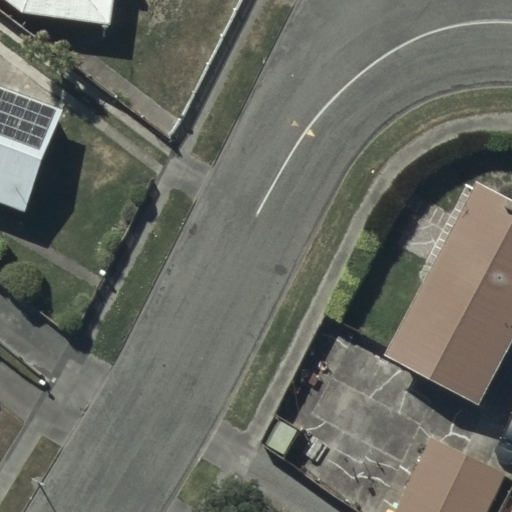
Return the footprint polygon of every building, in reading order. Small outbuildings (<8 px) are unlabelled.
[(15,0),(24,6),(111,17),(113,0),(15,0)] [(0,211),(35,225),(72,125),(0,97),(0,211)] [(511,332),(511,196),(476,178),(385,350),(477,398),(511,332)] [(298,429),(283,420),(270,442),(285,451),(298,429)] [(486,511),(506,470),(431,435),(394,511),(486,511)]
